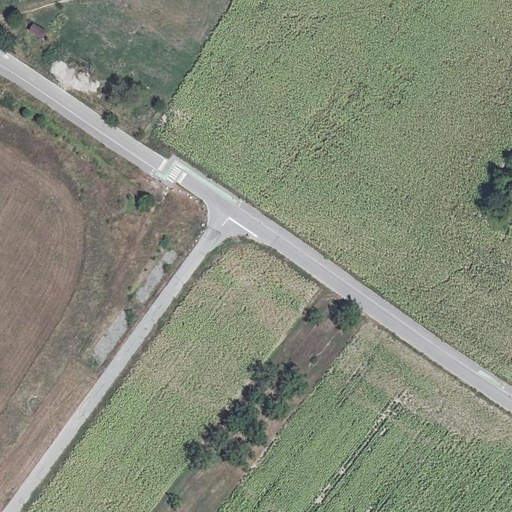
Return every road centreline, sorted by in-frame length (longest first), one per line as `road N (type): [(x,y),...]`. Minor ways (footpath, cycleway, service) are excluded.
road 1 (residential): [(17,511),(231,212)]
road 2 (unclassified): [(231,212),(511,403)]
road 3 (unclassified): [(0,53),(231,212)]
